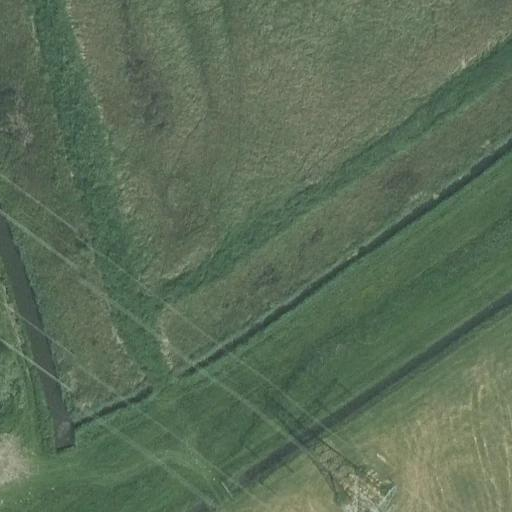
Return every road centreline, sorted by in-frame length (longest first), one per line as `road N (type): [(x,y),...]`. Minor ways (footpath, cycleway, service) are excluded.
road 1 (track): [(172,406),(37,0)]
road 2 (track): [(172,406),(169,423),(43,489),(26,377),(0,298)]
